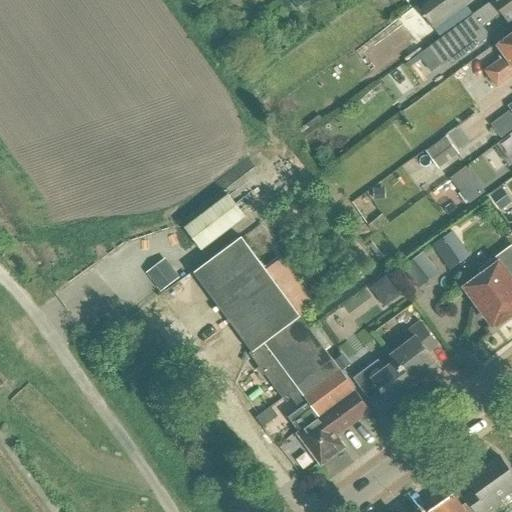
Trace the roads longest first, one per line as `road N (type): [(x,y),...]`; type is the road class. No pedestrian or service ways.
road 1 (unclassified): [(171,511),(0,274)]
road 2 (residential): [(333,511),(511,380)]
